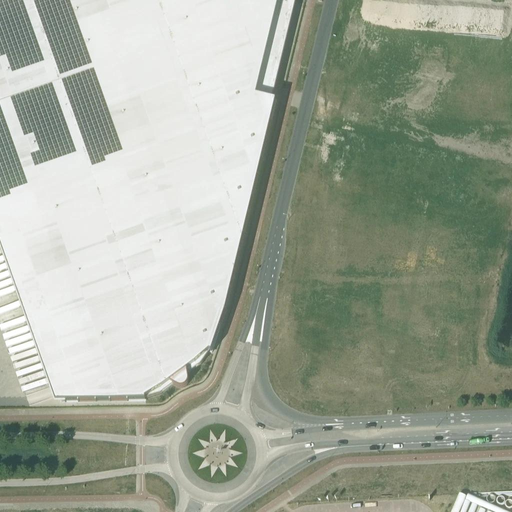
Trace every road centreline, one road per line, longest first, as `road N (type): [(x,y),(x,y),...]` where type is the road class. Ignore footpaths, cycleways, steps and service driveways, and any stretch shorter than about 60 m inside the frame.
road 1 (unclassified): [(261,295),(330,0)]
road 2 (unclassified): [(356,424),(301,419),(270,396),(261,295)]
road 3 (tertiary): [(176,435),(0,436)]
road 4 (tertiary): [(0,482),(175,473)]
road 5 (tertiary): [(352,443),(511,437)]
road 6 (tertiary): [(511,414),(356,424)]
road 7 (unclassified): [(232,511),(352,443)]
road 8 (unclassified): [(261,295),(213,410)]
road 9 (unclassified): [(244,418),(261,295)]
